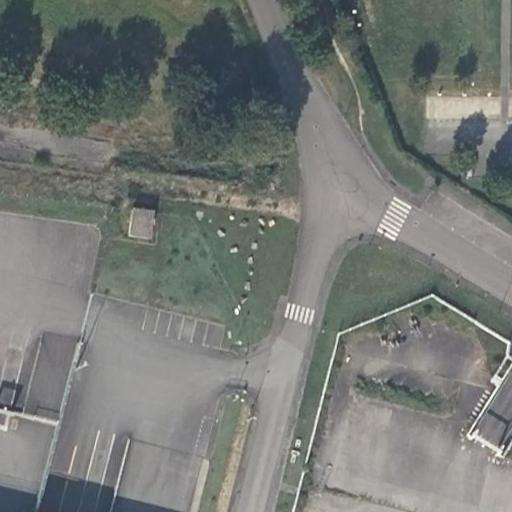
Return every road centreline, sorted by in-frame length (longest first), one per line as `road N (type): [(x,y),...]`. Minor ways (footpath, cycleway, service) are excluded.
road 1 (unclassified): [(265,0),(332,172),(393,219),(511,285)]
road 2 (unknown): [(131,504),(181,359)]
